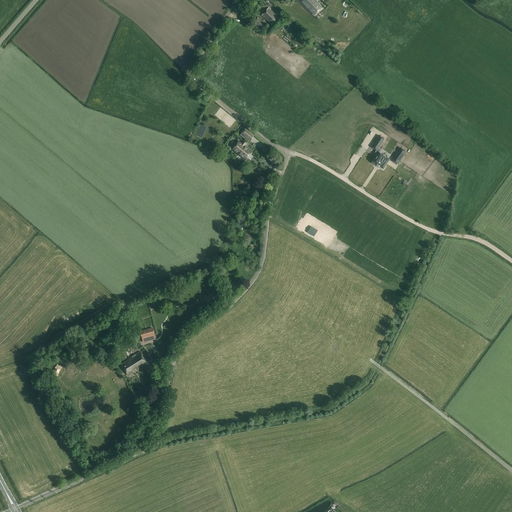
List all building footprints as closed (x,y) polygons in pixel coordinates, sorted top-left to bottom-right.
[(322,8),(314,0),(303,0),(301,2),(314,15),(322,8)] [(271,25),(278,17),(268,9),(262,16),(271,25)] [(265,23),(258,17),(253,23),(261,29),(265,23)] [(245,140),(247,142),(248,142),(249,140),(250,139),(251,141),(255,136),(245,128),(241,133),(240,135),(245,139),(245,140)] [(379,135),(371,147),(376,150),(375,153),(377,155),(373,162),(372,162),(373,163),(376,165),(379,167),(383,169),(389,160),(390,159),(389,159),(379,153),(379,152),(381,150),(378,148),(384,139),(379,135)] [(247,142),(245,140),(242,144),(239,142),(233,150),(246,160),(252,152),(244,146),(247,142)] [(401,148),(392,161),(398,165),(406,152),(401,148)] [(141,331),(140,331),(143,342),(152,340),(151,335),(154,335),(152,328),(147,329),(145,330),(141,331)] [(140,352),(121,364),(128,376),(147,364),(140,352)]
